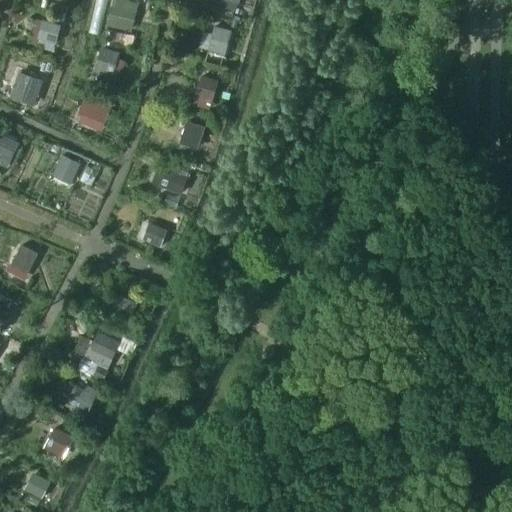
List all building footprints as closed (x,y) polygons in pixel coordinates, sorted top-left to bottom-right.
[(113,0),(106,23),(130,30),(139,2),(133,0),(113,0)] [(30,43),(56,48),(62,23),(36,17),(30,43)] [(226,54),(233,29),(215,24),(208,49),(226,54)] [(94,69),(118,76),(124,51),(101,45),(94,69)] [(214,99),(220,78),(201,73),(195,94),(214,99)] [(18,75),(13,90),(36,98),(42,83),(18,75)] [(0,92),(9,95),(12,83),(0,79),(0,92)] [(88,95),(77,119),(93,126),(103,102),(88,95)] [(201,116),(200,122),(211,125),(212,118),(201,116)] [(194,129),(189,151),(204,155),(209,132),(194,129)] [(0,143),(0,164),(6,168),(14,150),(0,143)] [(79,161),(58,151),(47,174),(68,184),(79,161)] [(163,164),(157,184),(183,192),(189,173),(163,164)] [(147,219),(140,235),(157,242),(163,225),(147,219)] [(27,274),(38,253),(21,244),(9,265),(27,274)] [(130,318),(137,303),(117,294),(110,310),(130,318)] [(0,317),(7,321),(16,303),(0,295),(0,317)] [(132,353),(137,341),(124,336),(119,348),(132,353)] [(107,367),(115,351),(94,341),(86,357),(107,367)] [(88,411),(96,394),(74,384),(67,400),(88,411)] [(64,459),(75,439),(55,429),(45,449),(64,459)] [(31,479),(26,489),(40,497),(48,482),(38,476),(34,482),(31,479)]
